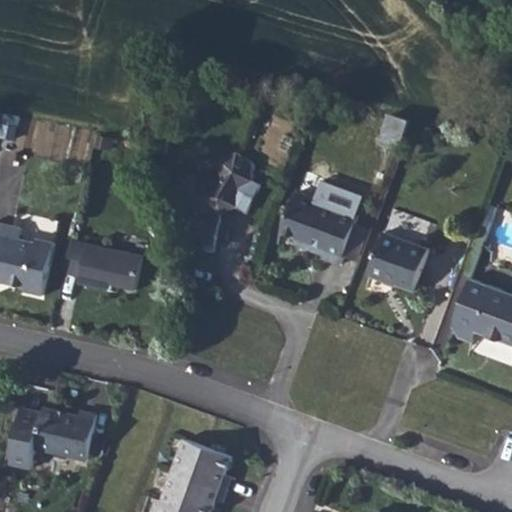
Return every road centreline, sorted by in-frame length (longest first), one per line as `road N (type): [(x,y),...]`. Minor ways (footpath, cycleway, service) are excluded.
road 1 (residential): [(0,335),(310,429)]
road 2 (residential): [(310,429),(511,497)]
road 3 (track): [(271,416),(299,341),(288,310),(239,290)]
